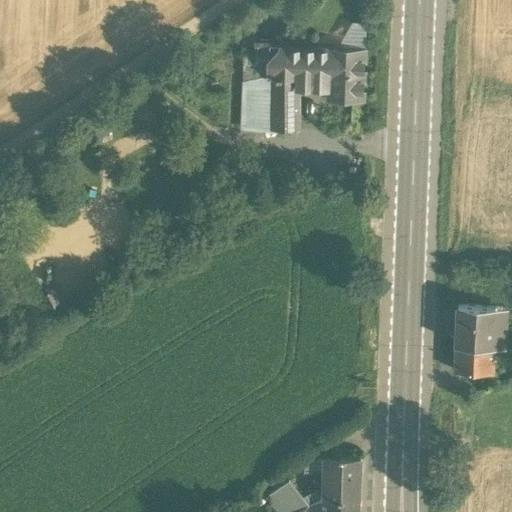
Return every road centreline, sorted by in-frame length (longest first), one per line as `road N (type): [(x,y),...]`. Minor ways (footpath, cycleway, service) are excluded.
road 1 (secondary): [(402,511),(418,0)]
road 2 (track): [(231,0),(0,158)]
